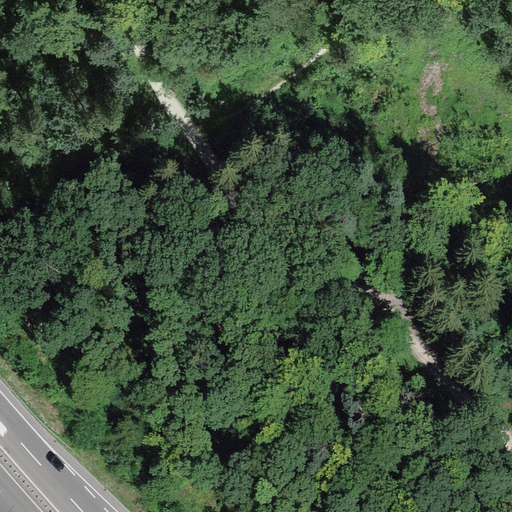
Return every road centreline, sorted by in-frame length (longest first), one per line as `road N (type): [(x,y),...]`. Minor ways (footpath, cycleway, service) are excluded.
road 1 (track): [(117,0),(156,83),(199,137),(368,296)]
road 2 (track): [(368,296),(511,438)]
road 3 (track): [(368,296),(511,241)]
road 4 (motorway): [(83,511),(0,416)]
